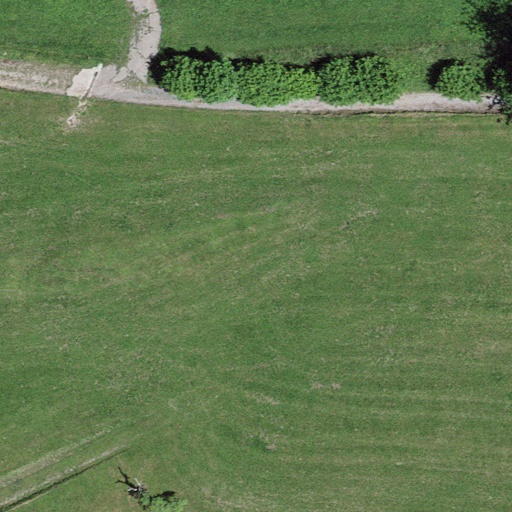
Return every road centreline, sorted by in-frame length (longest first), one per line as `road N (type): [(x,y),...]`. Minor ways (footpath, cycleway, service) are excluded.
road 1 (track): [(0,81),(114,82),(365,112),(511,113)]
road 2 (track): [(198,406),(0,504)]
